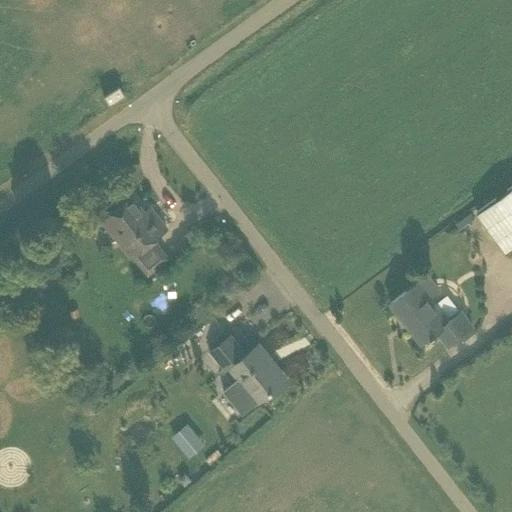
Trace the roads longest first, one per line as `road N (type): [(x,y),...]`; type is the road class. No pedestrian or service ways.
road 1 (unclassified): [(464,511),(145,103)]
road 2 (unclassified): [(0,208),(145,103)]
road 3 (unclassified): [(145,103),(288,0)]
